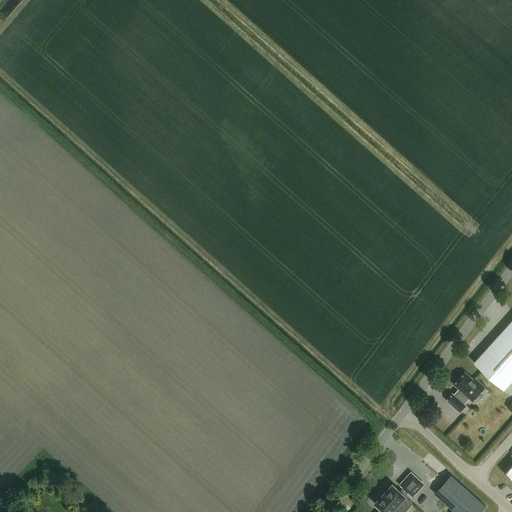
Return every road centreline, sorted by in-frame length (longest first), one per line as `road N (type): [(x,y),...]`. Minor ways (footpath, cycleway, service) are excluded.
road 1 (unclassified): [(400,417),(511,272)]
road 2 (unclassified): [(400,417),(509,511)]
